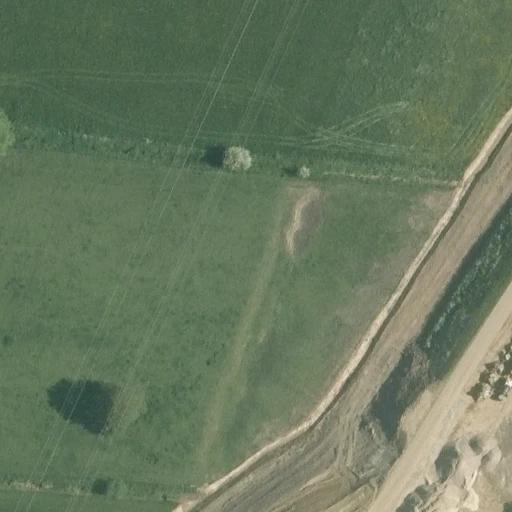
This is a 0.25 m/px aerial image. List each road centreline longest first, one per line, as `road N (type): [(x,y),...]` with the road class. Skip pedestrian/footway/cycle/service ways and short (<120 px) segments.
road 1 (track): [(511,196),(300,511)]
road 2 (unclassified): [(374,511),(511,296)]
